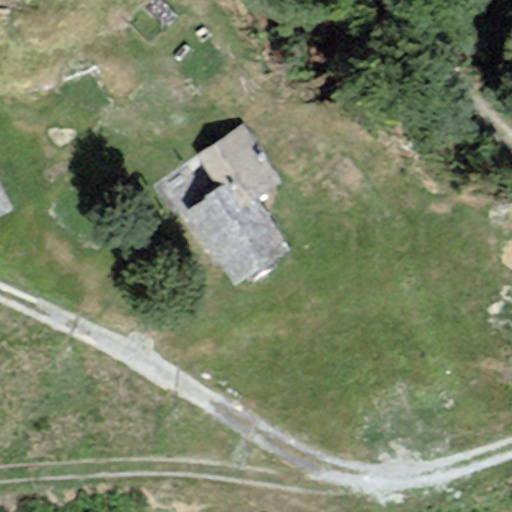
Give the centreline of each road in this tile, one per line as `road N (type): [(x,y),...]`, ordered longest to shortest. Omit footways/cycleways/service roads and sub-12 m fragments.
road 1 (track): [(511,447),(425,474),(360,480),(284,450),(0,292)]
road 2 (track): [(360,480),(307,485),(210,473),(0,478)]
road 3 (track): [(378,0),(438,74),(511,140)]
